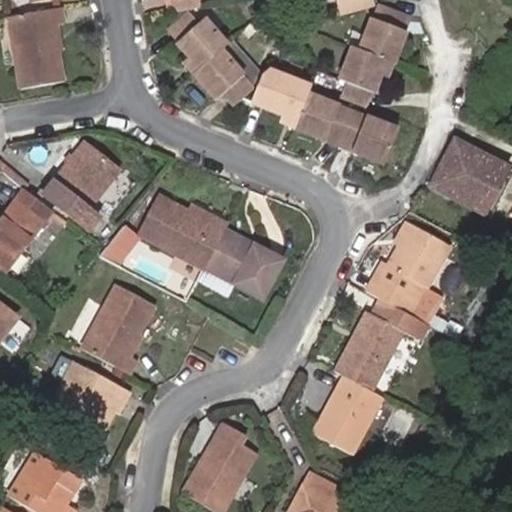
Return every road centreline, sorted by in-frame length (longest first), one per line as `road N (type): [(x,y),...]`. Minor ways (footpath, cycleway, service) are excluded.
road 1 (residential): [(142,511),(146,455),(172,410),(249,375),(276,353),(341,236),(337,209),(318,192),(129,106)]
road 2 (residential): [(129,106),(0,128)]
